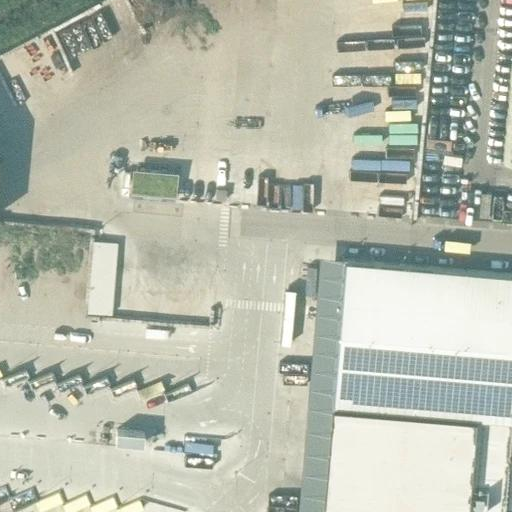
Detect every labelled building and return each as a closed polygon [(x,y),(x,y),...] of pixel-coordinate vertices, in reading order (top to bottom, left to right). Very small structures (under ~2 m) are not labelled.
[(511,64),(508,64),(501,164),(511,164),(511,64)] [(137,169),(134,193),(171,195),(174,171),(137,169)] [(215,199),(221,200),(225,200),(226,189),(216,189),(216,190),(215,199)] [(117,242),(94,240),(87,312),(111,314),(116,254),(117,242)] [(328,443),(322,511),(505,511),(511,450),(511,437),(511,273),(405,265),(393,264),(344,259),(331,404),(391,409),(388,449),(328,443)] [(142,438),(142,428),(114,427),(113,437),(142,438)]
